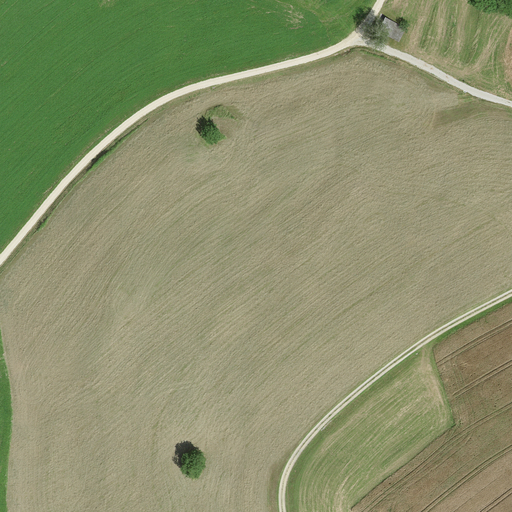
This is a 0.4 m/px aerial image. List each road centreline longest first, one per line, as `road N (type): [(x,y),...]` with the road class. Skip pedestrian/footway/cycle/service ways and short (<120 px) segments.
road 1 (track): [(0,258),(74,170),(162,97),(326,54),(356,35),(381,0)]
road 2 (track): [(283,511),(284,475),(324,421),(419,343),(511,293)]
road 3 (track): [(511,105),(356,35)]
road 4 (track): [(228,0),(305,18),(349,0)]
